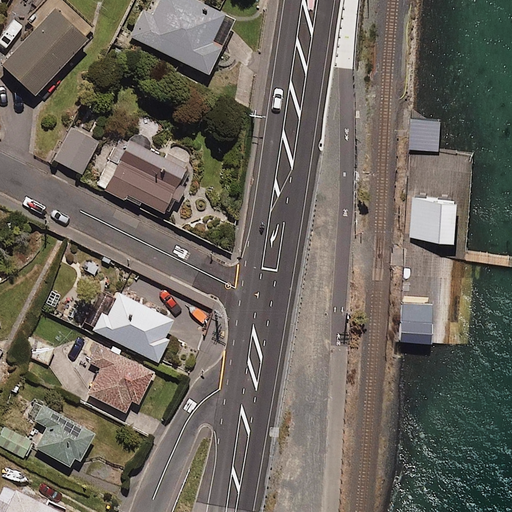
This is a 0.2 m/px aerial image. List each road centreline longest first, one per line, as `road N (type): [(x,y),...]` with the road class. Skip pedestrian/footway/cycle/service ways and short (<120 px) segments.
road 1 (trunk): [(301,0),(255,297)]
road 2 (residential): [(0,170),(255,297)]
road 3 (residential): [(149,511),(188,416),(203,397),(244,374)]
road 4 (trunk): [(244,374),(225,511)]
